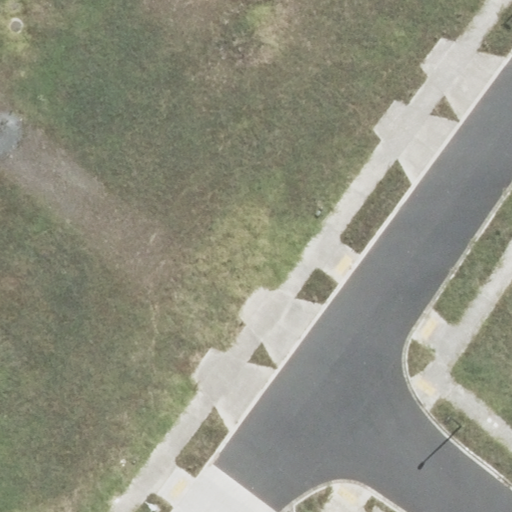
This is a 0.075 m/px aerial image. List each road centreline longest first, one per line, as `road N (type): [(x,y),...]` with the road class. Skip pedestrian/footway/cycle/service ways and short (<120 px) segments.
road 1 (residential): [(319,390),(511,124)]
road 2 (residential): [(319,390),(485,511)]
road 3 (residential): [(231,511),(319,390)]
